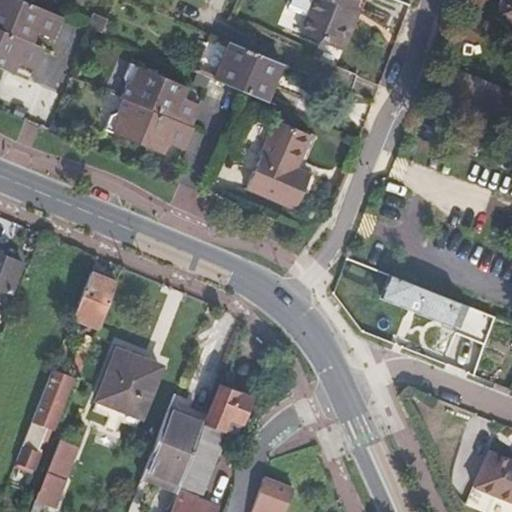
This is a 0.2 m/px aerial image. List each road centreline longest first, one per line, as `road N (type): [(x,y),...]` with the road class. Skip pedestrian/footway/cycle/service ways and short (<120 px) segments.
road 1 (residential): [(438,0),(330,250),(286,304)]
road 2 (secondary): [(286,304),(220,266),(0,176)]
road 3 (residential): [(511,410),(409,369),(343,389)]
road 4 (residential): [(343,389),(259,441),(234,511)]
road 5 (secondary): [(397,511),(343,389)]
